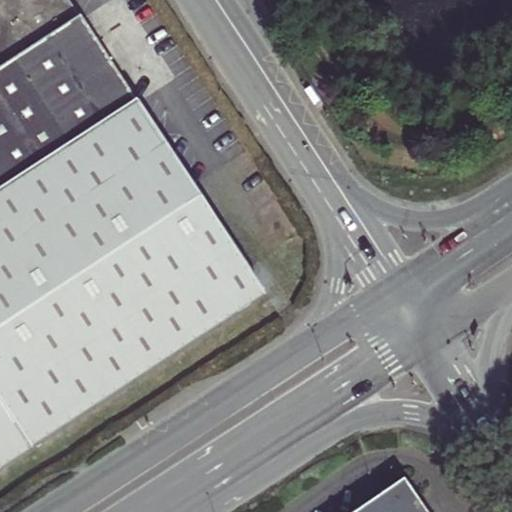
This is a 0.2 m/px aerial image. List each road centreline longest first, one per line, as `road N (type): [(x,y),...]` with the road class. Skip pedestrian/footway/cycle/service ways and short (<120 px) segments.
road 1 (unclassified): [(214,511),(351,423),(393,409),(445,420),(511,469)]
road 2 (primary): [(166,511),(427,342)]
road 3 (primary): [(275,369),(55,511)]
road 4 (unclassified): [(310,159),(329,205),(340,268),(320,318),(275,369)]
road 5 (unclassified): [(511,182),(467,210),(420,217),(365,201),(310,159)]
road 6 (unclassified): [(310,159),(205,0)]
road 7 (unclassified): [(511,469),(485,388),(493,333),(511,296)]
road 8 (unclassified): [(395,292),(310,159)]
road 9 (unclassified): [(427,342),(511,469)]
road 10 (primary): [(395,292),(275,369)]
road 11 (primary): [(511,212),(395,292)]
